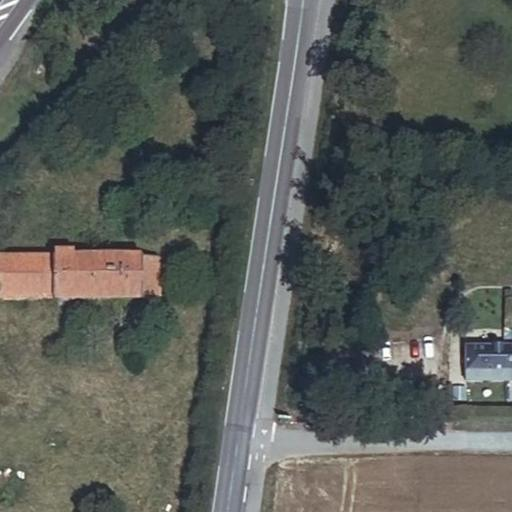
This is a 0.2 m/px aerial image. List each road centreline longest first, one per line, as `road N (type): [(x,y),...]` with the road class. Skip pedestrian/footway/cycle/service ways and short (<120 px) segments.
road 1 (tertiary): [(237,443),(303,0)]
road 2 (residential): [(237,443),(511,443)]
